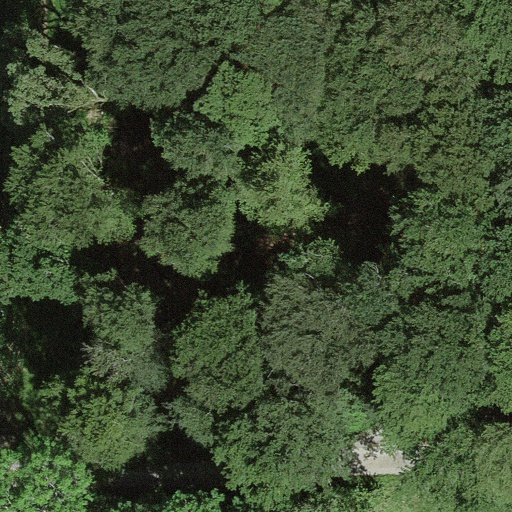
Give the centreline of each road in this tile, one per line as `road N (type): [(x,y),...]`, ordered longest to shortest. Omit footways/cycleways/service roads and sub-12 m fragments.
road 1 (track): [(511,460),(0,475)]
road 2 (track): [(511,339),(382,464)]
